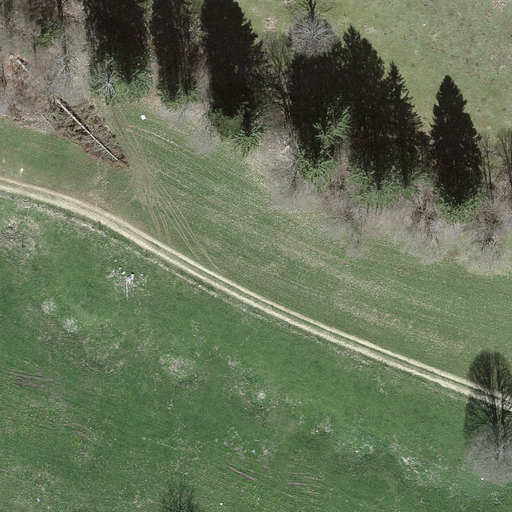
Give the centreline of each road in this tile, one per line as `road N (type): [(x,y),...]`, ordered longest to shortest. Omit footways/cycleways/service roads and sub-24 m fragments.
road 1 (track): [(511,409),(227,289),(103,216)]
road 2 (track): [(103,216),(93,52),(77,0)]
